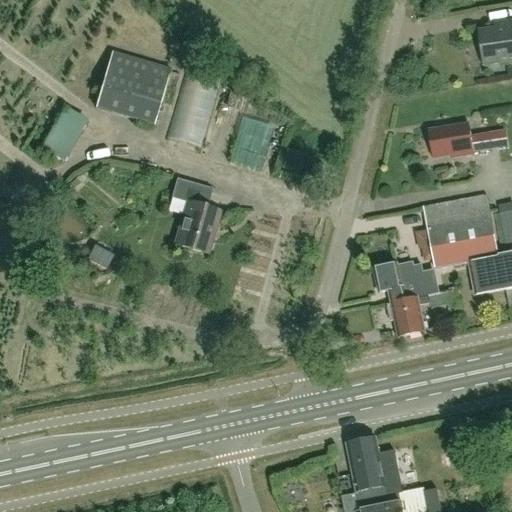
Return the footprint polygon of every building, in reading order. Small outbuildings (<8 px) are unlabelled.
[(511,23),(500,25),(501,30),(479,33),(484,66),(511,62),(511,23)] [(112,53),(95,110),(153,127),(170,70),(112,53)] [(453,71),(454,83),(470,81),(469,69),(453,71)] [(198,143),(210,92),(192,88),(185,117),(194,119),(189,141),(198,143)] [(505,132),(490,134),(472,137),(470,124),(430,131),(435,160),(452,157),(452,159),(475,156),(475,153),(508,147),(505,132)] [(296,173),(301,156),(288,153),(284,169),(296,173)] [(208,255),(220,212),(207,208),(212,190),(178,180),(172,198),(187,203),(175,245),(208,255)] [(511,253),(499,256),(488,197),(424,208),(436,270),(469,263),(475,296),(511,289),(511,253)] [(511,212),(501,215),(505,242),(507,250),(511,249),(511,212)] [(425,333),(419,307),(430,305),(429,298),(440,295),(434,271),(423,273),(421,266),(413,268),(412,263),(397,267),(396,265),(373,270),(379,294),(388,292),(391,305),(387,306),(390,322),(395,321),(399,339),(425,333)] [(347,446),(346,446),(346,447),(347,447),(356,494),(357,494),(360,511),(427,511),(424,493),(423,491),(403,495),(394,452),(378,455),(375,441),(375,440),(374,440),(374,441),(347,446)]
